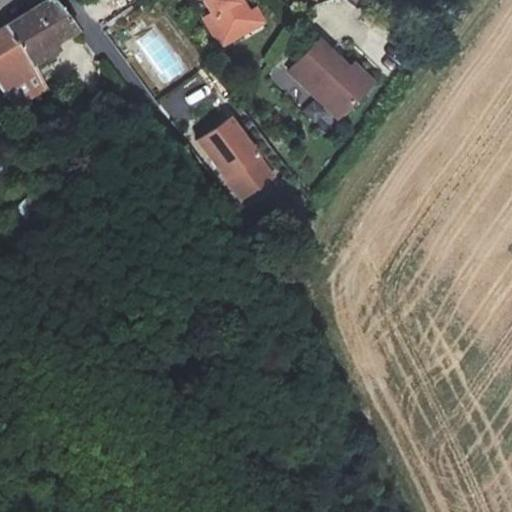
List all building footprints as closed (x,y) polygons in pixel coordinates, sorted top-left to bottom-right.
[(227,44),(247,31),(241,22),(242,15),(253,12),(245,0),(210,0),(216,9),(210,14),(227,44)] [(35,71),(81,35),(59,8),(49,5),(0,39),(0,90),(25,119),(56,95),(35,71)] [(259,7),(253,12),(242,15),(241,22),(247,31),(265,20),(259,7)] [(378,81),(334,34),(303,64),(347,110),(378,81)] [(233,117),(195,142),(239,206),(277,181),(233,117)]
